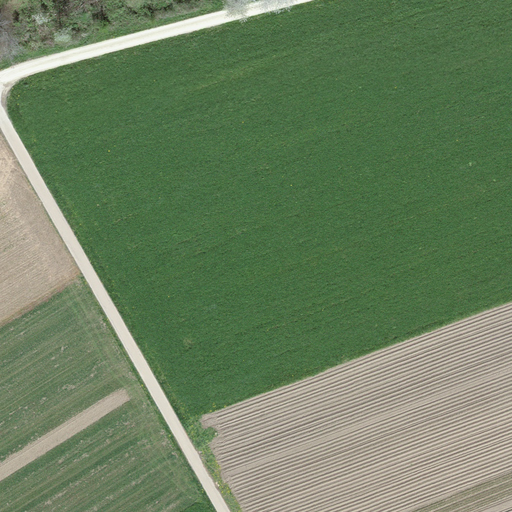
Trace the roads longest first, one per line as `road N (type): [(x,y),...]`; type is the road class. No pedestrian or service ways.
road 1 (track): [(220,511),(0,113)]
road 2 (track): [(300,0),(0,82)]
